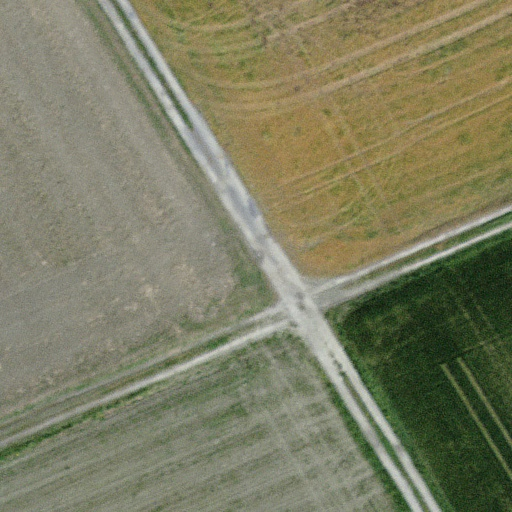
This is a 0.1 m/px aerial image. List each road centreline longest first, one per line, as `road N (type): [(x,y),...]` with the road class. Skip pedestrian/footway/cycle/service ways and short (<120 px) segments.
road 1 (track): [(103,0),(414,511)]
road 2 (track): [(287,305),(511,211)]
